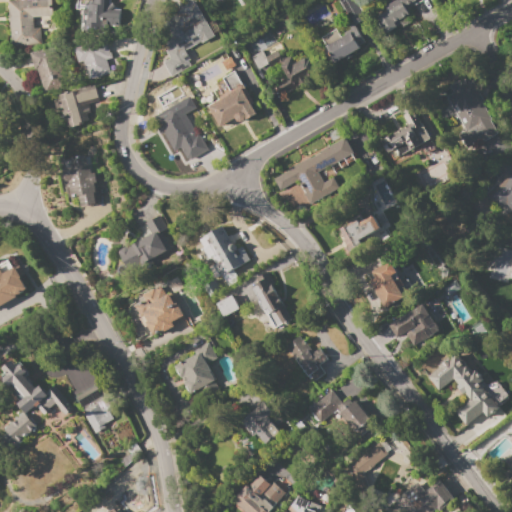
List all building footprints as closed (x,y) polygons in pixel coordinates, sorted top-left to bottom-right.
[(8,0),(53,0),(55,17),(32,18),(33,29),(39,28),(40,45),(10,47),(8,0)] [(109,0),(109,6),(112,4),(116,8),(115,9),(120,10),(118,26),(88,24),(90,4),(94,5),(94,0),(109,0)] [(351,22),(348,16),(345,17),(337,1),(339,0),(351,0),(362,20),(354,25),(364,43),(359,46),(360,48),(335,63),(326,46),(345,35),(344,33),(351,29),(348,24),(351,22)] [(422,0),(405,10),(408,15),(394,23),(396,27),(385,34),(376,17),(386,11),(384,7),(396,0),(422,0)] [(182,12),(199,42),(182,51),(190,66),(170,77),(162,62),(170,58),(166,51),(169,49),(156,26),(182,12)] [(76,48),(108,41),(111,58),(107,59),(110,73),(107,74),(108,75),(88,79),(84,61),(79,62),(76,48)] [(30,53),(43,50),(53,91),(43,93),(37,69),(34,70),(30,53)] [(251,57),(262,51),(265,56),(277,50),(281,59),(269,65),(268,63),(257,69),(251,57)] [(281,67),(288,63),(285,58),(291,55),(296,63),(305,57),(316,76),(293,89),(281,96),(278,91),(291,83),(281,67)] [(234,118),(220,127),(208,107),(218,101),(217,99),(230,91),(222,78),(234,71),(253,103),(251,105),(256,114),(243,121),(241,122),(239,122),(237,121),(235,119),(234,118)] [(449,86),(462,79),(465,85),(472,81),(482,100),(480,101),(491,120),(489,120),(493,127),(495,126),(498,131),(496,132),(497,133),(484,141),(481,140),(466,149),(458,134),(464,130),(445,96),(452,92),(449,86)] [(60,95),(79,90),(79,89),(95,84),(99,101),(88,104),(90,111),(85,112),(87,120),(82,122),(83,124),(69,127),(67,119),(74,118),(72,112),(62,115),(61,111),(64,110),(60,95)] [(209,150),(188,162),(180,148),(174,152),(163,134),(161,135),(155,125),(157,124),(153,117),(160,113),(159,112),(168,106),(169,108),(189,96),(197,109),(187,114),(209,150)] [(402,116),(412,110),(420,124),(421,123),(430,139),(416,147),(415,146),(398,157),(393,149),(387,153),(380,141),(407,125),(402,116)] [(288,169),(308,158),(308,159),(321,152),(320,151),(335,143),(343,158),(318,173),(329,194),(309,205),(303,194),(304,193),(299,183),(297,184),(295,181),(287,186),(283,177),(284,176),(282,174),(289,170),(288,169)] [(63,169),(73,167),(71,158),(85,156),(85,157),(88,156),(89,164),(90,164),(91,174),(94,173),(98,196),(95,196),(96,204),(80,207),(78,196),(72,197),(71,193),(67,193),(63,169)] [(511,171),(511,212),(504,204),(499,209),(486,197),(511,171)] [(117,252),(127,246),(128,248),(151,235),(144,224),(159,215),(167,229),(161,232),(170,248),(153,258),(155,262),(131,276),(117,252)] [(340,229),(357,219),(359,222),(372,215),(380,228),(358,241),(361,246),(349,253),(342,240),(345,239),(340,229)] [(236,249),(242,246),(245,252),(244,253),(248,260),(244,263),(219,278),(212,265),(214,263),(211,258),(209,260),(202,248),(203,247),(199,240),(207,235),(221,226),(232,245),(233,245),(234,245),(235,246),(236,247),(237,249),(236,249)] [(0,264),(9,260),(13,268),(14,267),(15,268),(19,266),(24,275),(21,277),(20,278),(26,289),(16,295),(17,297),(0,306),(0,264)] [(389,261),(397,272),(391,276),(395,282),(399,279),(406,290),(401,293),(404,297),(385,308),(369,282),(375,278),(371,272),(389,261)] [(290,319),(275,327),(267,314),(266,315),(258,301),(259,300),(253,289),(257,287),(255,284),(263,280),(261,276),(268,272),(275,284),(272,286),(290,319)] [(201,286),(214,279),(220,291),(208,298),(201,286)] [(159,286),(164,295),(170,293),(175,303),(176,302),(184,318),(173,323),(175,327),(163,334),(161,331),(153,336),(148,326),(145,327),(138,314),(139,314),(135,306),(144,301),(142,295),(159,286)] [(216,303),(232,295),(238,309),(223,317),(216,303)] [(433,297),(445,317),(435,323),(439,330),(412,346),(404,332),(395,337),(388,325),(433,297)] [(327,359),(318,365),(324,373),(314,381),(312,378),(309,380),(294,360),(293,361),(283,347),(298,336),(302,342),(304,340),(313,352),(318,348),(327,359)] [(174,367),(195,355),(193,352),(208,343),(216,358),(206,364),(216,381),(191,395),(189,391),(188,391),(185,386),(186,386),(184,382),(182,379),(174,367)] [(505,401),(499,406),(500,408),(487,418),(483,412),(464,426),(453,411),(469,399),(464,394),(463,395),(456,386),(457,385),(453,379),(437,391),(426,377),(438,368),(436,366),(455,351),(471,372),(474,370),(477,373),(478,372),(483,378),(484,378),(496,393),(498,391),(505,401)] [(0,369),(12,360),(17,367),(20,364),(26,372),(23,374),(35,389),(39,386),(42,390),(43,390),(47,396),(45,398),(46,399),(41,403),(35,407),(25,415),(23,413),(21,410),(20,411),(15,405),(24,398),(13,384),(8,387),(1,379),(6,376),(0,369)] [(83,410),(75,396),(95,385),(103,399),(83,410)] [(54,386),(72,409),(64,416),(54,403),(49,408),(51,411),(43,417),(35,407),(41,403),(46,399),(49,396),(46,392),(54,386)] [(308,409),(332,390),(342,403),(347,399),(351,403),(354,401),(369,420),(364,424),(373,436),(368,439),(367,437),(361,441),(336,410),(319,423),(318,421),(315,424),(309,415),(311,413),(308,409)] [(264,403),(271,412),(267,416),(270,419),(272,422),(271,422),(280,433),(265,445),(256,434),(252,437),(240,423),(264,403)] [(113,419),(103,424),(105,428),(94,434),(83,414),(90,410),(90,409),(97,404),(100,409),(104,407),(106,412),(108,411),(113,419)] [(3,429),(23,413),(25,415),(36,428),(16,444),(15,442),(13,443),(7,434),(3,429)] [(511,434),(507,439),(511,444),(511,451),(503,460),(511,469),(511,434)] [(379,444),(387,454),(358,477),(349,466),(379,444)] [(288,491),(268,511),(244,511),(232,501),(247,485),(249,487),(259,475),(270,485),(275,480),(278,479),(281,481),(283,478),(289,483),(285,488),(288,491)] [(405,511),(405,510),(395,498),(416,482),(424,491),(438,480),(454,500),(441,510),(440,509),(438,511),(435,508),(432,510),(433,511),(405,511)] [(290,511),(287,510),(298,497),(321,506),(318,511),(290,511)]
